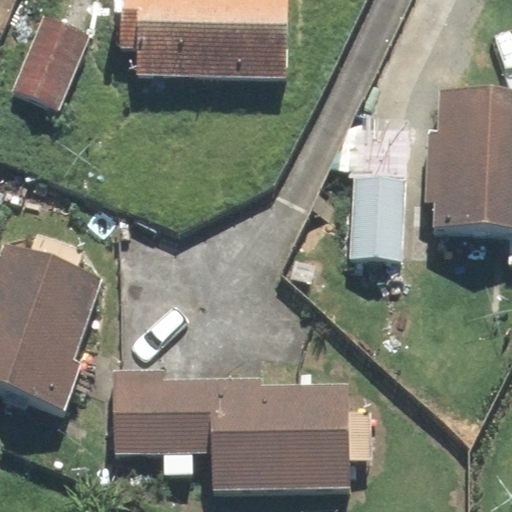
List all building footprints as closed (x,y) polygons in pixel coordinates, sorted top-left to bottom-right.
[(292,0),(126,0),(122,84),(290,93),(295,0),(292,0)] [(93,52),(40,33),(15,101),(67,121),(93,52)] [(511,100),(439,99),(438,142),(425,142),(424,217),(437,217),(436,244),(511,245),(511,100)] [(408,188),(353,185),(348,268),(404,271),(408,188)] [(33,266),(6,257),(0,274),(0,397),(60,417),(102,289),(80,281),(89,256),(41,240),(33,266)] [(347,394),(118,386),(115,465),(167,467),(166,489),(195,490),(196,456),(215,457),(213,501),(350,506),(351,472),(370,473),(372,422),(346,421),(347,394)] [(93,511),(97,505),(14,470),(0,504),(0,505),(16,511),(93,511)]
